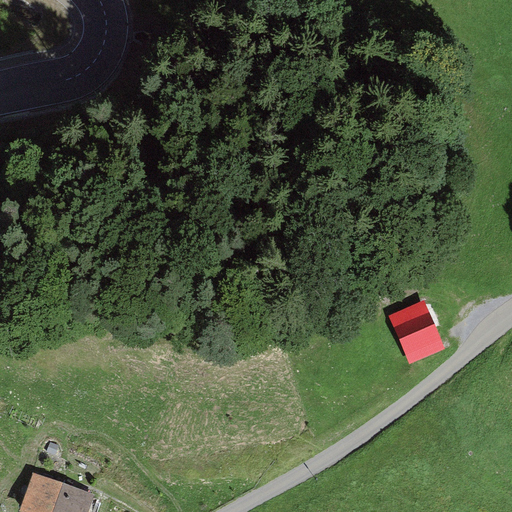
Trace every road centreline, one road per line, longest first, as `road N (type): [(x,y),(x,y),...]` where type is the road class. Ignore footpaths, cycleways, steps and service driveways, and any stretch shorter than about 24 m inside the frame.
road 1 (residential): [(233,511),(322,464),(511,318)]
road 2 (tertiary): [(100,0),(107,36),(98,56),(56,83),(0,96)]
